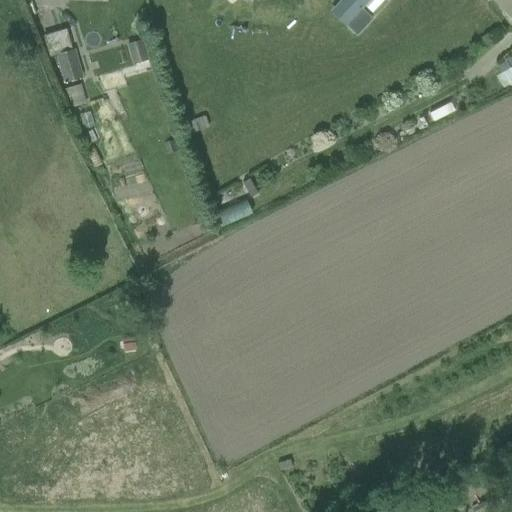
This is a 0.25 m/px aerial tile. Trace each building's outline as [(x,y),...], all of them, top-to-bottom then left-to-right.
[(343,0),(332,12),(354,32),(367,19),(360,12),(363,9),(364,7),(372,14),(384,1),(382,0),(343,0)] [(241,28),(233,5),(206,14),(203,5),(175,14),(186,47),(241,28)] [(66,29),(42,35),(48,58),(57,55),(61,73),(64,83),(83,78),(75,49),(72,50),(67,29),(66,29)] [(143,40),(127,44),(132,65),(148,60),(151,71),(157,69),(154,57),(150,42),(144,43),(143,40)] [(69,100),(84,95),(80,83),(66,87),(69,100)] [(185,121),(190,135),(210,127),(206,116),(190,122),(190,119),(185,121)] [(242,183),(251,199),(259,194),(250,178),(242,183)] [(245,198),(215,211),(221,227),(252,214),(245,198)] [(124,352),(137,350),(135,337),(122,339),(124,352)]
